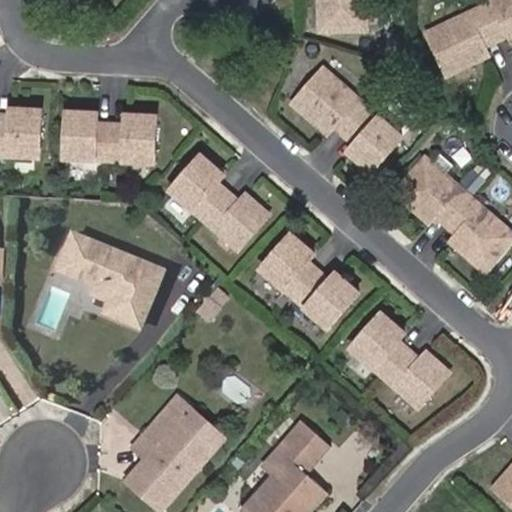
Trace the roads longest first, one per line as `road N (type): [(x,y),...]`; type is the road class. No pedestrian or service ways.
road 1 (residential): [(149,54),(511,354)]
road 2 (residential): [(511,393),(487,421),(438,453),(386,511)]
road 3 (residential): [(18,0),(19,36),(41,52),(127,60),(149,54)]
